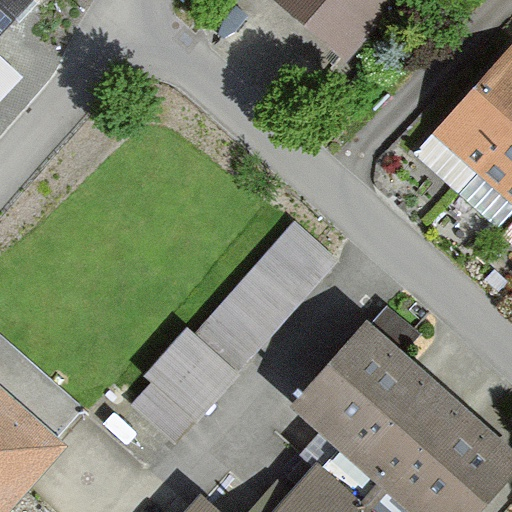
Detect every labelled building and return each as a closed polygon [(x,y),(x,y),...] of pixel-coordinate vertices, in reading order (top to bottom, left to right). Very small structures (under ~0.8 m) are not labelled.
[(0,0),(0,36),(31,0),(0,0)] [(268,0),(350,64),(401,0),(268,0)] [(511,61),(507,57),(436,145),(511,206),(511,61)] [(299,213),(128,391),(173,435),(345,257),(299,213)] [(287,405),(409,511),(485,511),(511,481),(511,461),(357,326),(287,405)] [(0,511),(15,511),(65,456),(0,399),(0,511)] [(357,511),(316,474),(280,511),(210,511),(201,503),(193,511),(357,511)]
